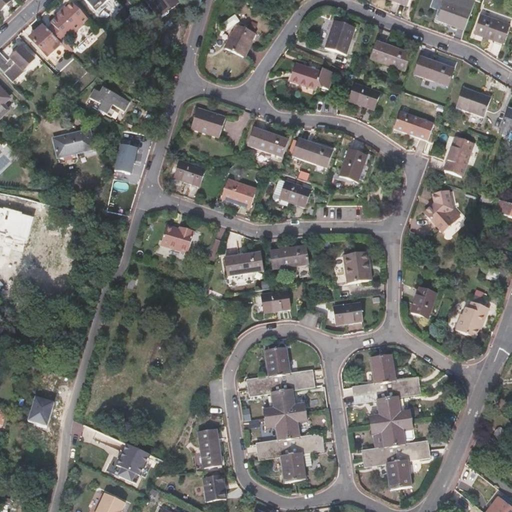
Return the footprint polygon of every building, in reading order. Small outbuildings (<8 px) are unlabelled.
[(0,0),(0,8),(8,0),(0,0)] [(86,0),(95,10),(105,0),(86,0)] [(175,0),(148,0),(158,13),(175,0)] [(48,29),(61,42),(66,47),(70,42),(68,39),(74,34),(75,35),(84,26),(83,25),(89,19),(71,1),(66,7),(64,6),(55,15),(56,16),(51,22),(53,24),(48,29)] [(464,29),(471,12),(444,1),(437,20),(446,24),(447,23),(464,29)] [(501,44),(508,26),(480,16),(473,34),(501,44)] [(344,56),(355,28),(333,20),(323,48),(344,56)] [(249,53),(256,28),(238,22),(230,48),(249,53)] [(48,29),(43,23),(29,37),(48,55),(61,42),(48,29)] [(404,72),(411,54),(378,42),(371,60),(404,72)] [(0,51),(0,67),(9,77),(13,73),(8,68),(15,61),(23,69),(34,58),(21,45),(7,59),(0,51)] [(449,87),(456,70),(422,58),(415,75),(449,87)] [(82,72),(86,68),(81,63),(77,67),(82,72)] [(317,92),(323,76),(307,70),(308,68),(297,64),(290,83),(317,92)] [(132,102),(102,85),(99,90),(93,87),(88,95),(94,99),(91,104),(110,115),(113,109),(109,106),(111,103),(126,111),(132,102)] [(374,111),(381,94),(356,85),(349,102),(374,111)] [(484,118),(491,98),(464,87),(456,108),(484,118)] [(2,103),(8,97),(0,88),(0,111),(5,106),(2,103)] [(217,136),(224,116),(196,106),(189,126),(217,136)] [(434,125),(401,113),(394,130),(427,142),(434,125)] [(511,148),(511,122),(500,119),(492,143),(498,145),(496,149),(510,153),(511,148)] [(279,156),(285,139),(251,127),(244,144),(279,156)] [(91,146),(87,129),(52,137),(56,154),(91,146)] [(324,167),(330,151),(297,138),(290,155),(324,167)] [(461,179),(474,146),(456,139),(443,173),(461,179)] [(142,148),(124,144),(119,169),(137,173),(142,148)] [(354,184),(364,157),(348,152),(338,178),(354,184)] [(176,160),(173,169),(197,178),(201,169),(176,160)] [(197,178),(173,169),(170,177),(195,185),(197,178)] [(275,176),(269,193),(291,202),(300,205),(307,188),(275,176)] [(224,180),(217,199),(245,209),(252,190),(224,180)] [(453,209),(450,192),(434,195),(436,203),(425,214),(443,234),(462,216),(453,209)] [(56,210),(0,195),(0,314),(71,319),(76,310),(99,265),(110,222),(90,218),(56,210)] [(480,195),(478,201),(495,206),(497,200),(480,195)] [(511,217),(511,203),(497,200),(495,206),(493,212),(511,217)] [(184,253),(192,231),(178,226),(177,228),(163,224),(157,244),(184,253)] [(307,263),(305,245),(268,249),(270,267),(307,263)] [(348,282),(370,278),(367,260),(371,259),(369,250),(345,254),(348,282)] [(259,269),(257,251),(222,256),(224,274),(259,269)] [(485,277),(495,280),(499,272),(489,268),(485,277)] [(134,289),(138,277),(129,274),(126,287),(134,289)] [(426,319),(436,294),(419,287),(409,313),(426,319)] [(287,310),(285,292),(258,296),(261,314),(287,310)] [(361,320),(358,302),(333,305),(335,323),(361,320)] [(481,325),(487,309),(470,302),(467,309),(464,308),(461,315),(459,315),(453,330),(473,339),(479,325),(481,325)] [(270,393),(272,407),(265,408),(267,426),(275,425),(277,441),(255,444),(258,458),(279,456),(283,481),(306,478),(302,452),(323,449),(321,435),(300,438),(298,422),(305,421),(303,404),(296,404),(293,390),(314,388),(312,372),(291,374),(286,347),(263,350),(267,377),(246,380),(248,396),(270,393)] [(373,380),(407,397),(420,395),(417,379),(397,381),(393,355),(370,358),(373,380)] [(56,387),(59,378),(44,374),(41,383),(56,387)] [(400,398),(407,397),(373,380),(374,385),(353,388),(355,405),(377,401),(379,415),(371,416),(376,449),(410,466),(409,461),(430,458),(427,441),(407,444),(405,430),(412,429),(409,410),(401,411),(400,398)] [(68,401),(71,392),(64,390),(61,400),(68,401)] [(219,464),(215,428),(196,431),(202,467),(219,464)] [(146,454),(121,444),(111,467),(116,469),(113,475),(127,481),(131,474),(136,476),(146,454)] [(413,486),(410,466),(376,449),(363,451),(365,468),(387,465),(391,490),(413,486)] [(225,498),(221,474),(202,477),(206,501),(225,498)] [(96,511),(122,511),(121,511),(125,503),(105,493),(96,511)] [(5,511),(9,498),(0,495),(0,511),(5,511)] [(511,511),(511,507),(497,496),(484,511),(511,511)]
